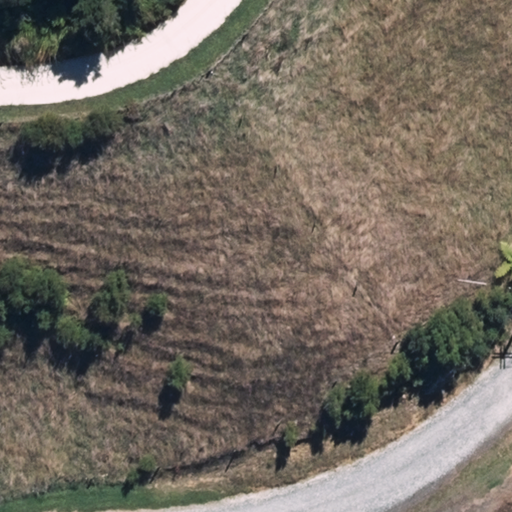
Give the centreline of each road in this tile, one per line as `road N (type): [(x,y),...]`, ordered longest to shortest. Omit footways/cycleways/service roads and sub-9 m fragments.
road 1 (unknown): [(511,285),(351,417),(282,446),(0,472)]
road 2 (unknown): [(0,37),(48,40),(127,18),(153,0)]
